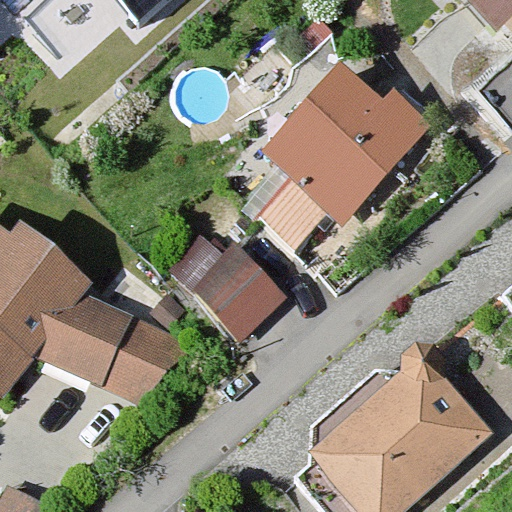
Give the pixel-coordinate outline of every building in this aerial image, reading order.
[(47,0),(31,15),(74,63),(115,25),(91,0),(47,0)] [(511,16),(511,0),(470,0),(498,30),(511,16)] [(381,120),(342,85),(273,162),(302,188),(268,226),(299,254),(331,219),(343,230),(429,134),(395,104),(381,120)] [(13,251),(0,241),(0,393),(2,395),(33,356),(159,409),(184,348),(75,308),(85,290),(20,240),(13,251)] [(222,262),(203,244),(173,276),(242,342),(281,301),(230,254),(222,262)] [(401,384),(315,461),(357,511),(405,511),(490,437),(445,387),(448,367),(435,354),(415,355),(402,364),(401,384)] [(9,492),(0,508),(0,511),(45,511),(46,511),(9,492)]
